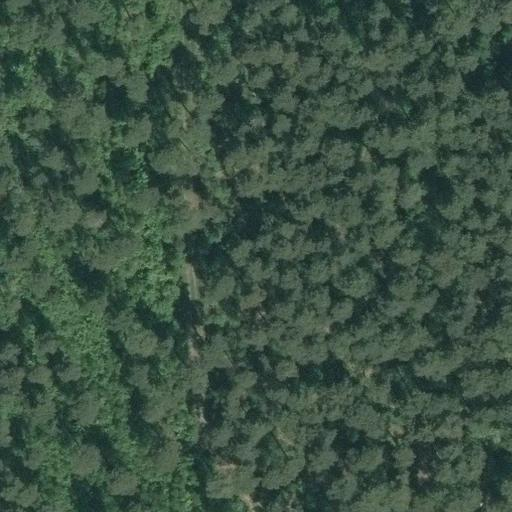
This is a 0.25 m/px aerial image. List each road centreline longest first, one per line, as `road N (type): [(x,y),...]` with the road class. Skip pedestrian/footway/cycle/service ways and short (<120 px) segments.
road 1 (track): [(262,511),(215,437),(201,370),(193,0)]
road 2 (track): [(0,511),(0,273)]
